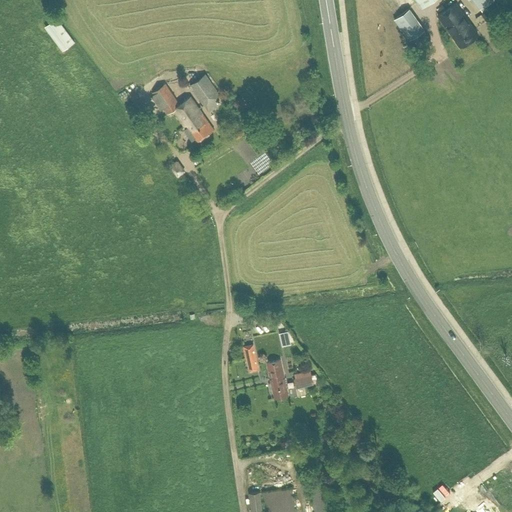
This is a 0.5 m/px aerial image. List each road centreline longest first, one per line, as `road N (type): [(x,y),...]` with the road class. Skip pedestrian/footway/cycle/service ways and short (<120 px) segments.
road 1 (tertiary): [(511,421),(422,297),(377,215),(348,133),(325,0)]
road 2 (unclassified): [(241,511),(223,358),(229,303),(218,214)]
